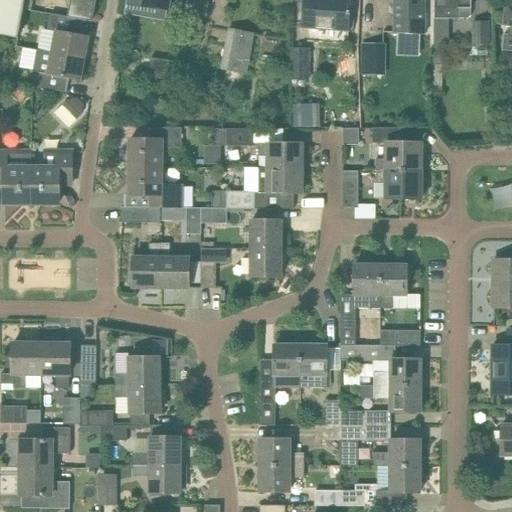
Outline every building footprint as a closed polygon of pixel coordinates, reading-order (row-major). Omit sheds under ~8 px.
[(0,0),(0,34),(18,38),(24,9),(31,10),(33,0),(0,0)] [(71,0),(69,17),(92,21),(95,0),(71,0)] [(137,0),(137,3),(167,9),(168,0),(137,0)] [(185,0),(183,11),(205,15),(208,0),(185,0)] [(304,0),(303,28),(349,31),(351,0),(304,0)] [(395,0),(395,33),(426,34),(425,0),(395,0)] [(435,0),(435,48),(449,48),(449,18),(469,19),(471,15),(471,0),(435,0)] [(56,31),(52,52),(85,58),(89,36),(58,30),(60,15),(51,13),(48,30),(56,31)] [(472,47),(489,47),(489,23),(472,23),(472,47)] [(220,69),(247,74),(254,34),(227,29),(220,69)] [(363,44),(363,74),(383,74),(383,44),(363,44)] [(52,52),(38,49),(34,71),(40,72),(37,86),(67,93),(69,79),(81,81),(85,58),(52,52)] [(292,79),(308,79),(309,49),(293,49),(292,79)] [(174,62),(153,58),(148,91),(169,94),(174,62)] [(71,94),(52,113),(66,127),(85,109),(71,94)] [(298,104),(299,125),(316,124),(315,103),(298,104)] [(377,170),(422,171),(422,143),(401,143),(401,127),(373,128),(373,143),(387,143),(387,159),(376,159),(376,170),(377,170)] [(130,139),(130,167),(162,168),(162,151),(182,151),(182,128),(152,128),(152,139),(130,139)] [(226,146),(254,145),(254,128),(226,129),(226,146)] [(226,129),(215,129),(215,146),(226,146),(226,129)] [(269,155),(269,168),(302,168),(302,144),(259,143),(259,155),(269,155)] [(0,183),(5,184),(5,204),(32,204),(32,168),(32,148),(0,148),(0,183)] [(44,168),(32,168),(32,204),(59,204),(59,183),(72,183),(72,149),(44,148),(44,168)] [(162,168),(130,167),(130,196),(152,196),(152,207),(182,208),(182,184),(162,184),(162,168)] [(269,168),(245,168),(245,192),(255,192),(255,193),(302,193),(302,168),(269,168)] [(422,171),(377,170),(377,183),(387,183),(387,198),(421,199),(422,171)] [(342,208),(358,208),(359,171),(343,171),(342,208)] [(227,192),(213,191),(212,194),(212,208),(227,208),(227,192)] [(227,208),(255,208),(255,193),(255,192),(245,192),(227,192),(227,208)] [(122,222),(148,223),(148,208),(122,207),(122,222)] [(201,223),(202,208),(187,208),(187,235),(201,235),(201,223)] [(212,208),(202,208),(201,223),(227,223),(227,208),(212,208)] [(251,248),(282,249),(282,221),(252,220),(251,248)] [(133,287),(161,287),(162,257),(162,243),(149,243),(149,257),(134,257),(133,287)] [(162,257),(161,287),(189,288),(190,258),(174,258),(174,244),(162,243),(162,257)] [(251,276),(281,277),(282,249),(251,248),(251,276)] [(493,307),(511,307),(511,260),(494,260),(493,307)] [(216,262),(201,262),(201,288),(216,288),(216,262)] [(381,265),(354,265),(354,308),(381,308),(381,265)] [(408,265),(381,265),(381,308),(393,308),(393,295),(408,295),(408,265)] [(341,320),(341,345),(356,345),(356,320),(341,320)] [(394,330),(394,345),(396,345),(421,346),(421,331),(394,330)] [(493,394),(511,393),(511,330),(510,330),(510,346),(493,346),(493,394)] [(2,374),(2,383),(14,383),(13,388),(14,388),(26,388),(26,374),(42,374),(42,344),(11,343),(11,374),(5,374),(2,374)] [(71,344),(42,344),(42,374),(56,374),(56,388),(68,388),(69,374),(70,374),(71,344)] [(274,388),(301,388),(301,345),(274,345),(274,388)] [(301,345),(301,388),(327,388),(328,345),(301,345)] [(341,345),(340,361),(366,361),(366,345),(356,345),(341,345)] [(81,385),(97,385),(97,371),(97,346),(82,346),(81,371),(81,385)] [(116,373),(116,385),(130,385),(160,385),(160,357),(130,357),(130,373),(116,373)] [(374,373),(374,385),(421,385),(421,359),(396,359),(389,359),(389,361),(389,373),(374,373)] [(130,385),(116,385),(116,398),(130,397),(131,413),(161,413),(160,385),(130,385)] [(374,385),(374,399),(389,399),(389,411),(389,412),(391,412),(421,412),(421,385),(374,385)] [(80,424),(81,411),(81,397),(63,397),(63,424),(80,424)] [(261,400),(261,425),(276,425),(276,400),(261,400)] [(326,400),(326,424),(341,424),(341,411),(341,400),(326,400)] [(1,423),(27,423),(27,406),(1,406),(1,423)] [(113,411),(81,411),(80,424),(80,426),(101,426),(113,426),(113,411)] [(367,411),(341,411),(341,424),(367,425),(367,411)] [(316,440),(341,441),(341,424),(326,424),(316,424),(316,440)] [(341,424),(341,441),(366,441),(367,425),(341,424)] [(501,455),(511,454),(511,425),(501,425),(501,455)] [(101,426),(101,441),(126,441),(126,426),(113,426),(101,426)] [(21,467),(52,467),(52,453),(71,453),(71,427),(43,427),(43,439),(21,439),(21,467)] [(134,439),(134,465),(181,465),(181,437),(150,437),(150,439),(134,439)] [(261,438),(261,465),(304,465),(304,454),(290,454),(290,439),(261,438)] [(374,466),(392,466),(420,466),(420,439),(391,439),(391,453),(374,453),(374,466)] [(187,465),(181,465),(134,465),(134,476),(150,476),(150,493),(181,493),(181,483),(187,483),(187,465)] [(304,465),(261,465),(260,492),(290,492),(290,477),(304,477),(304,465)] [(420,466),(392,466),(392,491),(379,491),(379,506),(405,506),(406,492),(420,493),(420,466)] [(20,495),(42,495),(42,508),(70,508),(70,482),(52,482),(52,467),(21,467),(20,495)] [(99,474),(99,505),(117,506),(117,474),(99,474)] [(315,505),(341,506),(341,490),(316,490),(315,505)] [(341,490),(341,506),(366,506),(366,491),(341,490)]
